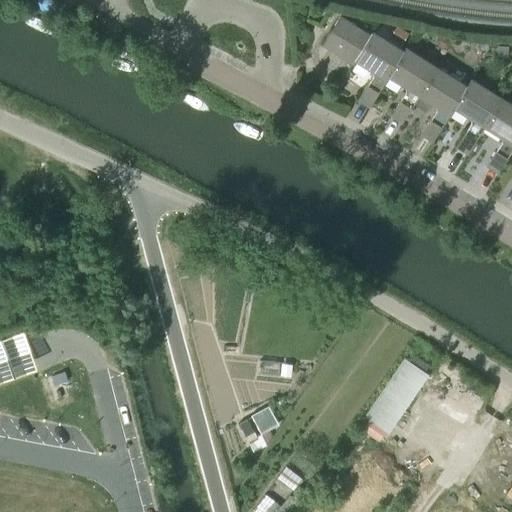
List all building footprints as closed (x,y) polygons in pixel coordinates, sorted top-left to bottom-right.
[(355,62),(370,36),(340,17),(326,39),(337,45),(333,52),(353,65),(355,62)] [(403,52),(372,33),(370,36),(355,62),(371,72),(372,76),(357,101),(369,108),(388,78),(388,77),(403,52)] [(418,96),(436,68),(405,48),(403,52),(388,77),(388,78),(404,87),(405,92),(390,116),(402,124),(419,96),(418,96)] [(467,86),(466,86),(436,68),(418,96),(419,96),(434,106),(436,111),(420,135),(432,143),(453,109),(453,108),(467,86)] [(484,128),(501,99),(470,79),(466,86),(467,86),(453,108),(453,109),(469,118),(470,123),(455,147),(467,155),(484,128)] [(511,150),(511,105),(501,99),(484,128),(500,138),(501,142),(486,167),(497,174),(511,150)] [(22,332),(0,338),(0,380),(35,369),(22,332)] [(410,349),(360,421),(384,438),(435,366),(410,349)] [(254,411),(261,430),(278,424),(272,405),(254,411)]
